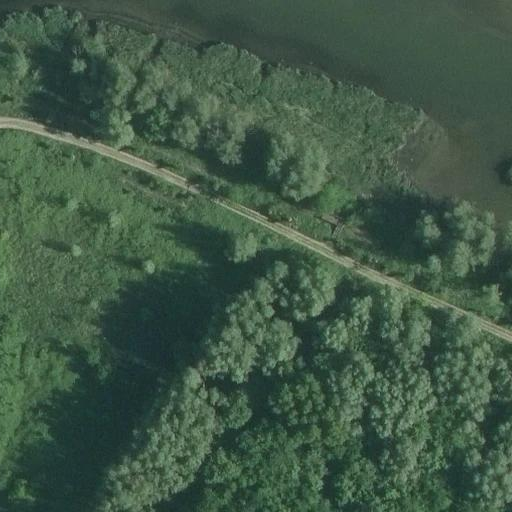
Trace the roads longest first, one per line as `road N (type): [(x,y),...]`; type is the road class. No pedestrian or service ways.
road 1 (track): [(361,268),(125,160),(0,118)]
road 2 (track): [(511,339),(361,268)]
